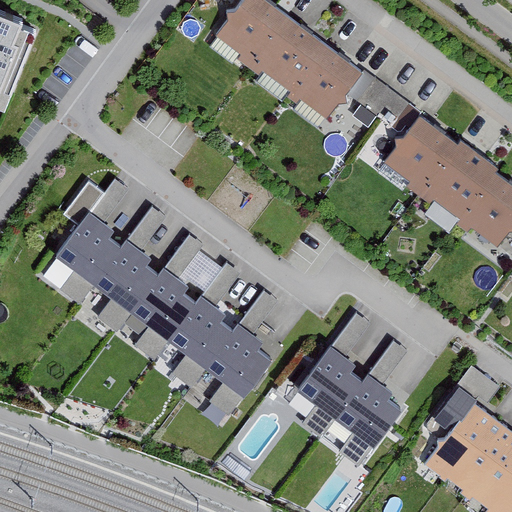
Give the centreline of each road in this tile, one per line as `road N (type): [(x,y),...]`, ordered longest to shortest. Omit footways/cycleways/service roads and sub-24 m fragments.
road 1 (residential): [(431,339),(337,271),(311,302),(69,111),(151,0)]
road 2 (residential): [(358,0),(511,114)]
